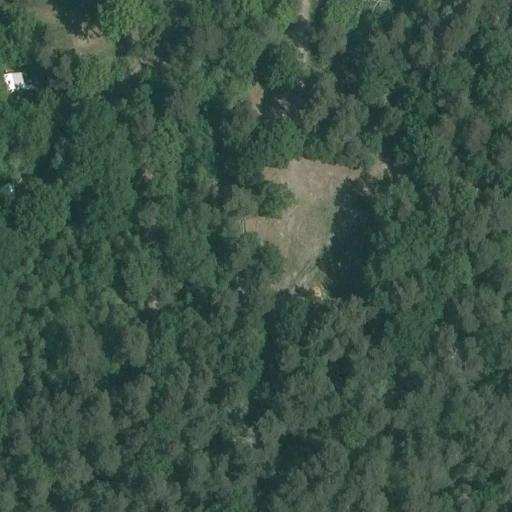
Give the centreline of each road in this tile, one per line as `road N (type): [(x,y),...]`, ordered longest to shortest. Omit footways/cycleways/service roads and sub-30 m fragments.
road 1 (track): [(302,93),(260,352),(256,511)]
road 2 (track): [(416,0),(346,68),(302,93)]
